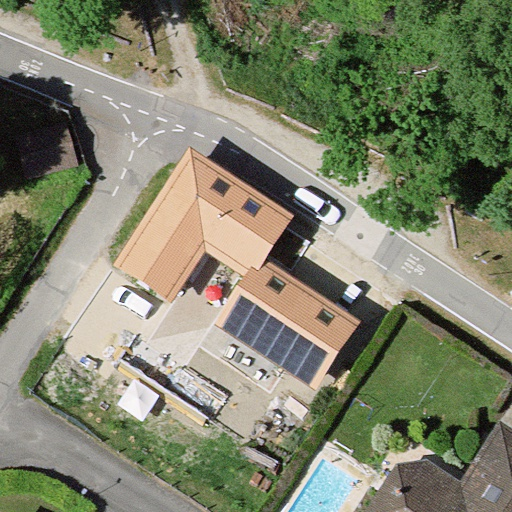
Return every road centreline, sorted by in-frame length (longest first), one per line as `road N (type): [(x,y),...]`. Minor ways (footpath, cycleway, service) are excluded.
road 1 (residential): [(169,119),(231,148),(511,329)]
road 2 (residential): [(169,119),(0,385)]
road 3 (residential): [(0,52),(169,119)]
